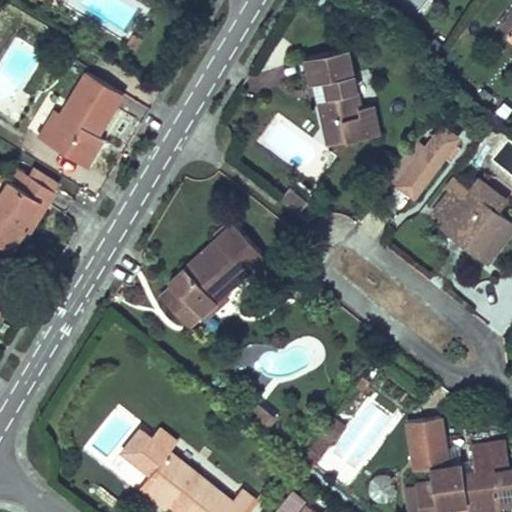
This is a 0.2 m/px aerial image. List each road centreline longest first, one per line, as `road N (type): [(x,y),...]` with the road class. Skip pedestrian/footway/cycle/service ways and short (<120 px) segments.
road 1 (residential): [(0,424),(255,0)]
road 2 (residential): [(323,242),(511,391)]
